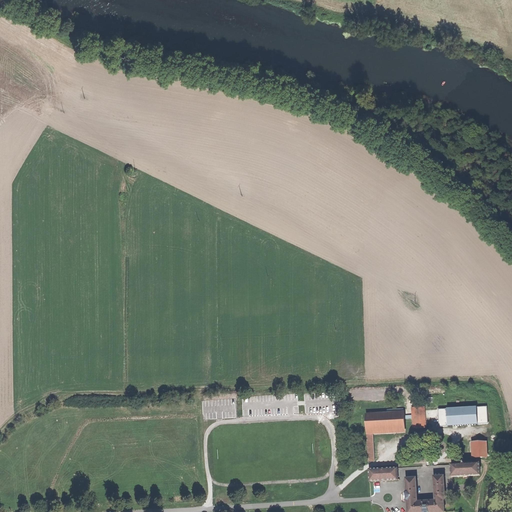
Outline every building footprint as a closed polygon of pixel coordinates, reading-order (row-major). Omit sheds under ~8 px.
[(475,408),(476,425),(487,424),(486,407),(475,408)] [(426,428),(424,408),(413,409),(414,429),(426,428)] [(447,426),(476,425),(475,408),(446,410),(447,426)] [(447,426),(446,410),(437,410),(438,427),(447,426)] [(405,433),(404,413),(366,415),(367,435),(373,435),(405,433)] [(471,459),(488,458),(487,442),(470,443),(471,459)] [(453,477),(479,475),(479,465),(453,467),(453,477)] [(371,482),(397,480),(396,469),(370,471),(371,482)] [(445,511),(443,477),(435,478),(436,500),(418,501),(416,479),(406,479),(408,511),(445,511)]
